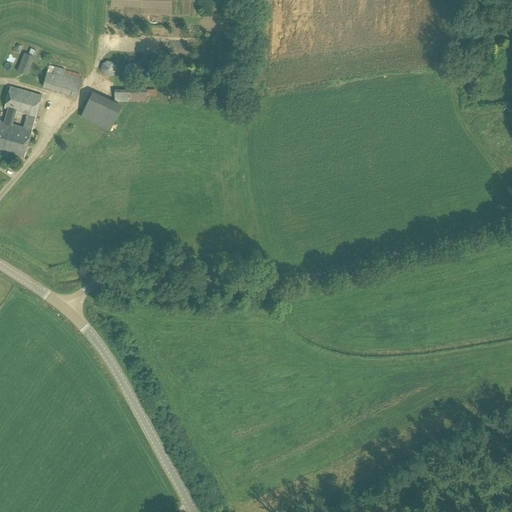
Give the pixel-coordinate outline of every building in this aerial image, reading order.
[(34,57),(37,50),(31,48),(28,54),(24,52),(16,71),(27,75),(34,57)] [(108,77),(114,74),(116,68),(113,62),(107,60),(102,63),(100,69),(103,75),(108,77)] [(133,79),(138,76),(140,69),(137,64),(130,63),(125,66),(124,72),(127,77),(133,79)] [(82,78),(64,73),(65,69),(54,66),(52,74),(47,72),(43,87),(77,96),(82,78)] [(1,119),(0,119),(0,149),(24,157),(32,130),(42,95),(10,86),(4,109),(8,110),(4,122),(0,121),(1,119)] [(147,101),(147,96),(155,96),(155,89),(114,89),(115,101),(92,91),(85,107),(115,121),(122,104),(116,102),(147,101)] [(85,107),(81,117),(110,131),(115,121),(85,107)]
